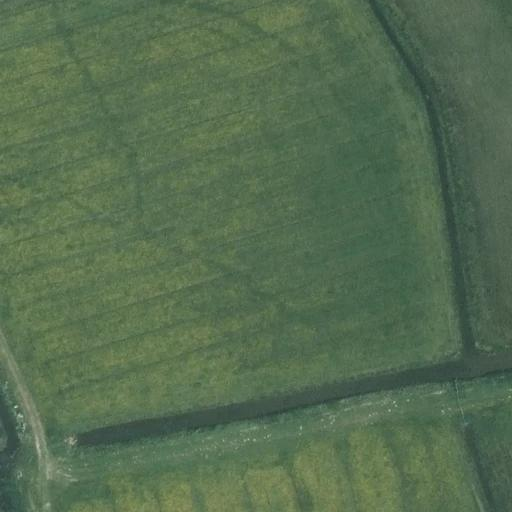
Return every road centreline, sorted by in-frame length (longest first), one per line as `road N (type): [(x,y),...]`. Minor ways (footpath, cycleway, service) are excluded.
road 1 (track): [(39,476),(511,387)]
road 2 (track): [(0,342),(35,422),(41,511)]
